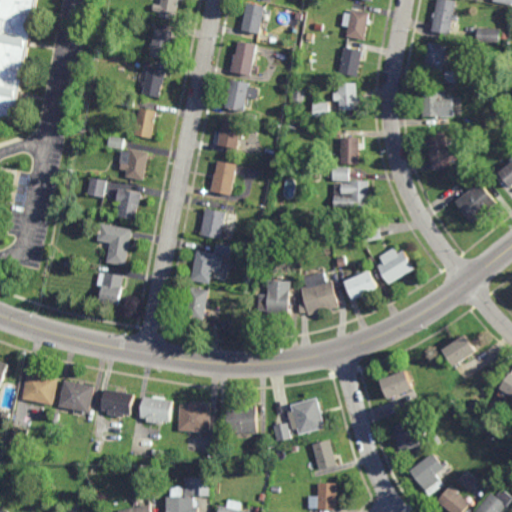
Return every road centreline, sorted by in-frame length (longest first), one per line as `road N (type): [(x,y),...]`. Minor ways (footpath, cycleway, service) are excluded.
road 1 (residential): [(511,247),(392,332),(294,361),(191,362),(0,315)]
road 2 (residential): [(408,0),(393,82),(405,182),(431,232),(511,329)]
road 3 (residential): [(218,0),(149,355)]
road 4 (residential): [(343,351),(366,440),(401,511)]
